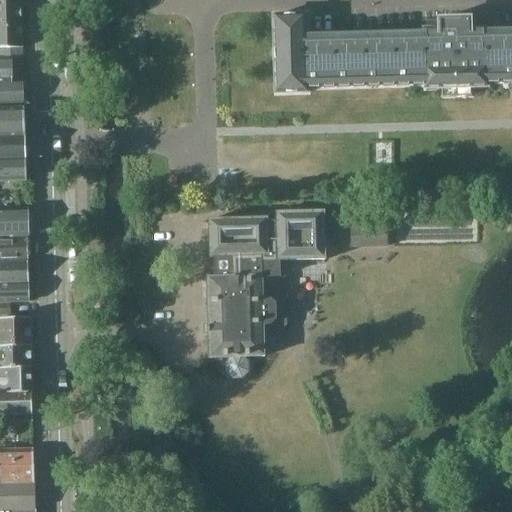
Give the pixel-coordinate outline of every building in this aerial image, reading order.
[(0,58),(22,58),(22,46),(21,31),(21,24),(21,6),(0,7),(0,58)] [(307,15),(274,16),(276,94),(308,93),(308,89),(425,86),(426,89),(442,89),(471,88),(487,87),(487,84),(511,83),(511,36),(486,37),(486,28),(471,29),(470,19),(454,19),(439,20),(439,30),(424,30),(424,39),(307,42),(306,37),(306,31),(308,30),(307,15)] [(0,58),(0,105),(23,105),(23,81),(22,58),(0,58)] [(0,137),(25,136),(24,108),(0,108),(0,137)] [(0,137),(0,159),(25,158),(25,136),(0,137)] [(0,181),(26,180),(25,158),(0,159),(0,181)] [(0,234),(27,234),(27,209),(0,210),(0,234)] [(326,259),(324,212),(279,213),(279,222),(269,223),(269,219),(210,221),(211,257),(215,257),(216,277),(207,278),(208,319),(209,338),(210,366),(225,366),(227,371),(233,374),(240,374),(246,370),(247,366),(263,365),(262,334),(278,334),(288,324),(287,298),(279,290),(263,290),(263,277),(280,276),(280,260),(326,259)] [(352,248),(390,247),(389,228),(352,229),(352,248)] [(0,259),(28,259),(27,238),(0,239),(0,259)] [(0,282),(29,282),(28,262),(0,262),(0,282)] [(0,302),(29,301),(29,282),(0,282),(0,302)] [(0,315),(11,315),(10,304),(0,304),(0,315)] [(0,348),(30,348),(30,317),(0,317),(0,348)] [(0,367),(31,367),(30,348),(0,348),(0,367)] [(0,388),(31,387),(31,367),(0,367),(0,388)] [(0,414),(32,413),(31,387),(0,388),(0,414)] [(0,485),(34,484),(33,448),(0,448),(0,485)] [(0,511),(35,511),(34,484),(0,485),(0,511)]
